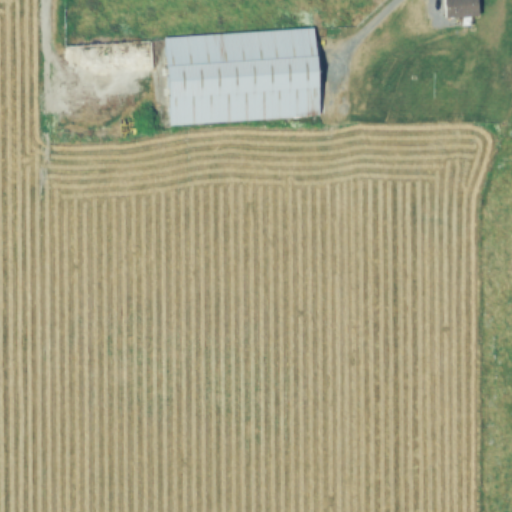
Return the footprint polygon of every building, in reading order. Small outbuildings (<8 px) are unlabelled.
[(511,61),(511,10),(508,9),(496,46),(504,48),(501,58),(511,61)] [(489,44),(420,21),(415,37),(418,39),(405,81),(426,88),(433,68),(486,85),(496,53),(487,50),(489,44)] [(160,35),(163,124),(312,118),(309,30),(160,35)] [(444,144),(462,151),(471,129),(453,122),(444,144)] [(386,149),(340,136),(336,149),(435,177),(440,156),(388,141),(386,149)]
